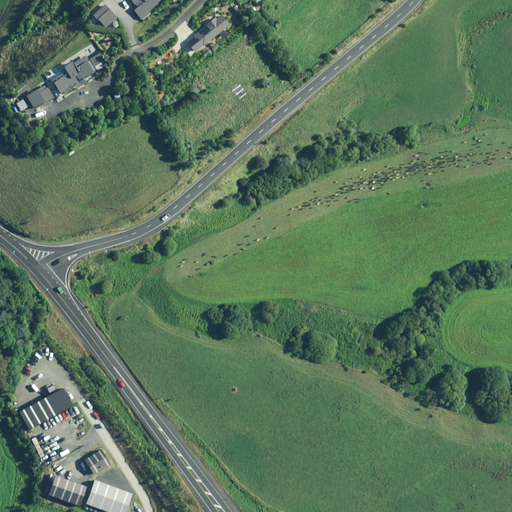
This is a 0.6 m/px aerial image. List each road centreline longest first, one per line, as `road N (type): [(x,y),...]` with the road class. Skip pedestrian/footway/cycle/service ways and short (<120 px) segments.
road 1 (unclassified): [(39,270),(167,212),(414,0)]
road 2 (primary): [(39,270),(220,511)]
